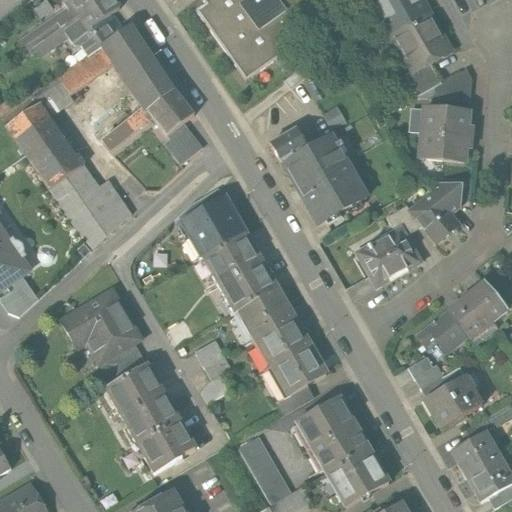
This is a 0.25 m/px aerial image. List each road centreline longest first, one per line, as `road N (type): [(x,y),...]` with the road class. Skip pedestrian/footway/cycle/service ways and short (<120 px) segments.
road 1 (residential): [(354,348),(240,154),(135,0)]
road 2 (track): [(0,349),(231,142)]
road 3 (residential): [(490,237),(503,15)]
road 4 (residential): [(446,511),(354,348)]
road 5 (residential): [(354,348),(490,237)]
road 6 (residential): [(0,374),(76,511)]
